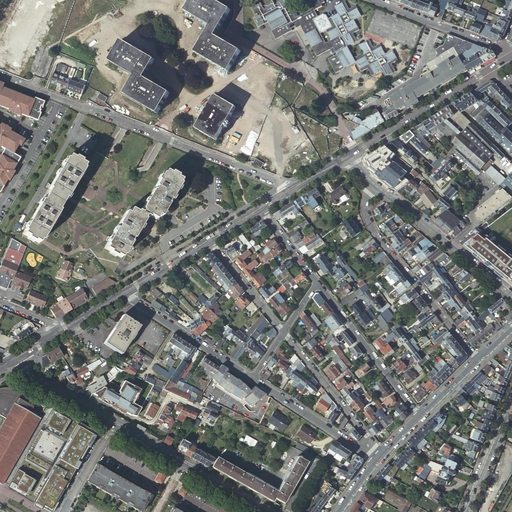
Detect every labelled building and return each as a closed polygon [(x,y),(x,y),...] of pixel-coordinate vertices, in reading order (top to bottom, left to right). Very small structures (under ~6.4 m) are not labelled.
[(3,15),(0,21),(0,61),(22,73),(60,0),(17,0),(19,1),(10,18),(3,15)] [(194,0),(188,11),(213,22),(215,23),(222,12),(205,2),(206,0),(194,0)] [(224,27),(232,15),(207,0),(206,0),(205,2),(222,12),(215,23),(221,26),(224,27)] [(289,33),(288,31),(287,28),(290,26),(292,29),(293,31),(297,29),(314,59),(327,52),(330,50),(334,57),(331,59),(325,62),(332,76),(342,71),(341,70),(353,64),(359,74),(365,70),(369,78),(379,72),(383,79),(393,73),(389,65),(395,62),(389,52),(382,56),(376,46),(370,49),(366,42),(355,48),(360,55),(350,61),(344,49),(353,44),(349,36),(356,32),(350,22),(358,18),(352,8),(346,11),(342,4),(332,9),(335,16),(326,21),(330,29),(323,33),(329,43),(323,46),(311,22),(315,19),(312,13),(319,9),(318,7),(322,5),(319,0),(307,0),(308,1),(304,3),(308,11),(293,20),(287,10),(288,10),(282,0),(274,5),(274,6),(272,7),(270,3),(261,8),(262,11),(261,12),(256,2),(247,7),(252,17),(254,16),(255,18),(251,21),(256,30),(265,24),(270,33),(268,34),(273,42),(289,33)] [(413,4),(411,8),(415,9),(417,5),(419,1),(419,0),(414,0),(414,2),(413,3),(413,4)] [(426,4),(423,13),(428,15),(433,4),(433,3),(431,3),(430,6),(427,5),(429,0),(428,0),(426,4)] [(441,0),(437,9),(438,9),(441,10),(445,12),(446,9),(449,0),(441,0)] [(449,0),(446,9),(454,12),(458,2),(459,1),(457,0),(449,0)] [(458,2),(454,12),(464,16),(466,10),(460,8),(461,4),(458,2)] [(433,4),(428,15),(434,17),(438,9),(437,9),(436,8),(437,6),(433,4)] [(474,21),(475,18),(477,14),(478,12),(473,10),(472,13),(469,12),(471,9),(467,7),(466,10),(464,16),(474,21)] [(483,21),(486,13),(486,12),(484,11),(479,8),(478,12),(477,14),(475,18),(483,21)] [(510,21),(511,16),(511,11),(504,9),(502,16),(500,15),(499,17),(500,17),(510,21)] [(188,11),(186,10),(183,14),(191,19),(193,17),(210,27),(213,22),(188,11)] [(498,23),(500,17),(499,17),(486,12),(486,13),(498,23)] [(215,23),(213,22),(210,27),(193,17),(191,19),(208,30),(193,54),(217,70),(219,67),(203,57),(213,41),(229,52),(230,49),(213,38),(221,26),(215,23)] [(508,27),(510,21),(500,17),(498,23),(508,27)] [(473,32),(477,34),(481,26),(473,23),(470,31),(473,32)] [(502,40),(508,27),(498,23),(496,26),(493,25),(492,28),(488,38),(494,41),(497,42),(502,40)] [(481,26),(477,34),(484,37),(485,33),(488,26),(483,24),(482,26),(481,26)] [(485,33),(484,37),(488,38),(492,28),(488,26),(485,33)] [(448,34),(447,36),(444,42),(450,45),(454,43),(455,43),(457,38),(448,34)] [(476,45),(465,40),(463,42),(463,43),(462,44),(459,47),(464,50),(466,53),(473,49),(473,48),(476,45)] [(108,62),(117,67),(119,64),(136,74),(145,59),(128,49),(130,46),(121,41),(108,62)] [(219,67),(217,70),(225,75),(239,54),(230,49),(229,52),(213,41),(203,57),(219,67)] [(443,53),(449,50),(453,47),(454,48),(455,47),(456,48),(457,47),(459,48),(456,46),(454,43),(450,45),(445,48),(440,49),(443,53)] [(435,49),(439,55),(443,53),(440,49),(445,48),(443,45),(438,47),(435,49)] [(476,45),(473,48),(473,49),(475,52),(477,54),(482,65),(493,58),(495,57),(496,56),(493,52),(476,45)] [(119,64),(117,67),(134,77),(123,95),(148,111),(150,107),(133,98),(142,83),(159,93),(161,89),(144,79),(155,61),(130,46),(128,49),(145,59),(136,74),(119,64)] [(453,47),(449,50),(462,74),(468,71),(458,55),(455,49),(454,48),(453,47)] [(455,49),(458,55),(460,54),(462,57),(465,55),(468,59),(477,54),(475,52),(473,49),(466,53),(463,55),(461,51),(459,53),(456,48),(455,49)] [(443,53),(439,55),(453,79),(462,74),(449,50),(443,53)] [(468,71),(469,72),(482,65),(477,54),(468,59),(465,55),(462,57),(460,54),(458,55),(468,71)] [(412,105),(419,101),(418,100),(453,79),(439,55),(425,64),(431,73),(389,97),(393,103),(397,112),(405,107),(406,109),(412,105)] [(59,76),(53,73),(50,83),(55,85),(59,76)] [(65,78),(59,76),(55,85),(61,87),(65,78)] [(71,80),(65,78),(61,87),(67,90),(71,80)] [(77,83),(71,80),(67,90),(73,92),(77,83)] [(487,82),(482,86),(485,90),(489,88),(495,95),(500,89),(492,81),(489,81),(487,82)] [(1,84),(0,83),(0,105),(16,112),(15,114),(19,115),(19,113),(35,120),(41,106),(40,106),(42,101),(1,85),(1,84)] [(84,86),(77,83),(73,92),(81,95),(84,86)] [(169,94),(161,89),(159,93),(142,83),(133,98),(150,107),(148,111),(157,116),(169,94)] [(485,90),(482,86),(476,89),(480,93),(484,98),(486,96),(484,91),(485,90)] [(489,88),(485,90),(492,97),(495,95),(489,88)] [(476,89),(471,93),(479,101),(480,102),(482,103),(483,105),(486,102),(485,101),(483,99),(479,94),(480,93),(476,89)] [(495,95),(492,97),(494,99),(496,97),(501,101),(506,96),(500,89),(495,95)] [(350,103),(361,96),(357,91),(346,98),(350,103)] [(99,93),(96,98),(105,103),(108,99),(99,93)] [(471,93),(452,104),(461,113),(464,110),(469,114),(476,108),(473,105),(479,101),(471,93)] [(507,108),(508,107),(511,104),(511,103),(511,101),(506,96),(501,101),(507,108)] [(197,123),(192,130),(213,143),(218,135),(215,134),(226,117),(228,118),(233,110),(213,97),(207,106),(210,107),(199,124),(197,123)] [(486,102),(483,105),(488,110),(493,104),(488,100),(486,102)] [(397,114),(398,113),(397,112),(393,103),(387,107),(387,108),(390,107),(391,109),(387,111),(385,108),(380,110),(387,120),(397,114)] [(476,109),(471,114),(479,121),(489,111),(488,110),(483,105),(482,103),(476,109)] [(488,110),(489,111),(492,114),(497,108),(493,104),(488,110)] [(207,106),(197,123),(199,124),(210,107),(207,106)] [(428,120),(435,126),(446,119),(454,114),(449,106),(444,109),(440,112),(428,120)] [(354,123),(371,130),(375,127),(385,121),(376,108),(372,111),(375,114),(373,115),(372,115),(370,116),(370,117),(362,122),(360,120),(354,117),(351,122),(354,123)] [(495,117),(501,112),(497,108),(492,114),(495,117)] [(280,117),(285,119),(270,147),(297,161),(315,125),(284,109),(280,117)] [(495,117),(499,120),(504,115),(501,112),(495,117)] [(502,131),(504,129),(488,114),(487,116),(502,131)] [(502,124),(508,119),(504,115),(499,120),(502,124)] [(502,131),(487,116),(480,123),(498,140),(505,133),(502,131)] [(218,135),(228,118),(226,117),(215,134),(218,135)] [(446,119),(435,126),(440,131),(446,125),(447,125),(454,131),(453,132),(448,138),(452,142),(461,132),(446,119)] [(504,126),(506,127),(507,128),(511,123),(508,119),(502,124),(504,126)] [(440,131),(435,126),(428,120),(422,123),(431,132),(433,135),(437,132),(443,137),(445,135),(440,131)] [(493,145),(471,122),(466,127),(499,161),(504,156),(499,151),(493,145)] [(350,133),(354,140),(356,139),(371,130),(354,123),(353,127),(356,129),(356,130),(350,133)] [(422,123),(415,128),(425,138),(431,132),(422,123)] [(16,144),(17,145),(20,140),(17,138),(18,137),(4,129),(5,127),(2,125),(1,127),(0,126),(0,146),(5,149),(11,153),(16,144)] [(446,125),(440,131),(445,135),(448,138),(453,132),(454,131),(447,125),(446,125)] [(415,128),(410,131),(415,135),(416,137),(421,142),(425,138),(415,128)] [(406,133),(400,137),(407,143),(410,140),(415,135),(410,131),(406,133)] [(485,173),(490,168),(488,166),(493,161),(461,132),(452,142),(456,145),(459,148),(458,148),(470,159),(476,165),(480,168),(482,171),(485,173)] [(425,147),(423,144),(421,142),(416,137),(412,142),(420,151),(421,152),(422,152),(423,153),(424,153),(426,151),(424,149),(424,148),(425,147)] [(426,146),(429,148),(431,146),(425,138),(421,142),(423,144),(424,144),(426,146)] [(402,147),(404,145),(397,139),(394,141),(402,147)] [(389,144),(398,151),(402,147),(394,141),(389,144)] [(398,151),(404,156),(408,151),(409,149),(406,146),(404,145),(402,147),(398,151)] [(452,155),(454,153),(458,148),(459,148),(456,145),(449,152),(449,153),(451,155),(452,155)] [(470,159),(458,148),(454,153),(466,164),(466,163),(470,159)] [(0,187),(7,176),(9,177),(11,174),(9,173),(18,157),(11,153),(5,149),(1,156),(0,155),(0,187)] [(404,156),(409,160),(413,155),(408,151),(404,156)] [(410,161),(413,164),(416,160),(418,159),(413,155),(409,160),(410,161)] [(21,234),(23,235),(69,157),(68,156),(21,234)] [(450,156),(448,158),(452,163),(454,164),(457,167),(458,166),(456,162),(452,158),(450,156)] [(510,161),(504,156),(499,161),(505,166),(510,161)] [(69,157),(23,235),(37,244),(84,166),(69,157)] [(263,163),(255,158),(252,163),(260,168),(263,163)] [(446,161),(443,163),(449,169),(453,165),(451,164),(452,163),(448,158),(446,161)] [(434,167),(437,170),(439,167),(442,164),(438,159),(432,165),(434,167)] [(470,159),(466,163),(472,169),(476,165),(470,159)] [(442,164),(439,167),(445,173),(449,169),(443,163),(442,164)] [(419,169),(425,173),(428,170),(429,169),(423,164),(421,167),(419,169)] [(476,172),(478,171),(480,168),(476,165),(472,169),(468,174),(472,178),(476,173),(476,172)] [(86,167),(84,166),(37,244),(39,245),(86,167)] [(436,171),(435,171),(441,177),(445,173),(439,167),(437,170),(436,171)] [(497,185),(499,186),(500,185),(505,180),(491,167),(490,168),(485,173),(486,174),(491,179),(492,180),(495,182),(497,185)] [(415,171),(414,169),(410,173),(411,174),(415,178),(419,174),(415,171)] [(163,170),(146,199),(139,212),(140,213),(165,171),(163,170)] [(109,252),(115,255),(120,258),(144,216),(146,213),(155,218),(157,216),(158,216),(180,180),(165,171),(140,213),(139,212),(129,207),(104,249),(109,252)] [(441,177),(435,171),(435,172),(434,173),(432,174),(430,177),(435,182),(437,180),(438,181),(441,177)] [(511,172),(505,180),(500,185),(511,197),(511,172)] [(472,182),(469,179),(467,181),(464,184),(467,187),(466,189),(478,199),(480,197),(469,186),(472,182)] [(411,180),(407,183),(406,184),(407,184),(415,191),(421,196),(428,190),(430,189),(421,182),(418,187),(411,181),(411,180)] [(453,182),(450,186),(457,192),(460,188),(453,182)] [(415,191),(407,184),(404,186),(406,188),(407,187),(408,188),(406,190),(412,194),(415,191)] [(406,188),(404,186),(397,191),(401,195),(405,189),(406,188)] [(443,193),(445,195),(446,196),(450,199),(457,192),(450,186),(443,193)] [(341,188),(328,196),(333,203),(333,204),(334,204),(335,205),(336,205),(337,204),(337,203),(338,202),(338,201),(337,201),(339,200),(346,195),(341,188)] [(316,189),(311,192),(315,198),(320,195),(316,189)] [(428,190),(421,196),(419,197),(424,202),(433,195),(428,190)] [(511,198),(511,197),(503,190),(482,206),(483,207),(474,214),(481,222),(511,198)] [(311,192),(304,196),(309,202),(313,209),(316,207),(318,205),(314,199),(315,198),(311,192)] [(136,193),(128,206),(129,207),(139,212),(146,199),(136,193)] [(438,201),(433,195),(424,202),(430,207),(433,204),(436,202),(438,201)] [(309,202),(304,196),(302,197),(299,199),(303,205),(309,202)] [(299,199),(292,203),(296,209),(298,211),(300,210),(298,209),(303,205),(299,199)] [(296,209),(292,203),(273,215),(276,220),(283,215),(283,216),(292,211),(296,209)] [(375,210),(378,215),(385,209),(383,206),(382,205),(375,210)] [(128,206),(104,249),(129,207),(128,206)] [(392,211),(389,207),(385,209),(378,215),(381,219),(392,211)] [(298,217),(280,227),(281,229),(285,234),(298,226),(304,222),(300,216),(298,217)] [(350,217),(341,223),(352,238),(360,232),(350,217)] [(392,223),(390,220),(383,226),(386,230),(394,225),(392,223)] [(394,230),(402,224),(399,221),(394,225),(386,230),(390,235),(395,231),(394,230)] [(262,222),(250,229),(255,237),(263,232),(261,230),(267,226),(265,223),(262,222)] [(304,222),(298,226),(301,230),(307,226),(304,222)] [(486,222),(478,228),(482,231),(489,226),(486,222)] [(402,228),(391,236),(394,240),(402,234),(405,232),(402,228)] [(287,236),(297,249),(301,247),(296,241),(299,238),(301,238),(297,230),(287,236)] [(415,234),(412,236),(409,239),(412,243),(414,246),(417,245),(425,238),(418,232),(415,234)] [(459,243),(463,246),(477,235),(473,232),(459,243)] [(300,241),(299,238),(296,241),(301,247),(304,245),(317,237),(316,235),(315,236),(313,233),(307,237),(303,239),(300,241)] [(464,245),(463,246),(501,278),(504,275),(507,277),(504,280),(511,286),(511,258),(508,256),(502,250),(497,247),(489,240),(485,237),(480,233),(477,235),(464,245)] [(240,235),(238,237),(247,248),(251,245),(242,234),(240,235)] [(320,239),(318,236),(317,237),(304,245),(307,250),(308,251),(315,246),(320,243),(322,242),(321,240),(320,239)] [(403,236),(395,242),(399,246),(407,240),(403,236)] [(11,237),(1,260),(16,267),(25,246),(11,237)] [(433,244),(425,238),(417,245),(423,253),(430,247),(433,244)] [(376,242),(373,239),(367,244),(369,247),(376,242)] [(399,246),(394,249),(396,252),(398,254),(407,247),(407,246),(412,243),(409,239),(407,240),(399,246)] [(270,241),(266,244),(269,249),(268,249),(269,251),(277,244),(274,240),(272,242),(270,241)] [(376,242),(369,247),(359,255),(360,256),(362,254),(363,256),(365,254),(366,256),(375,249),(375,248),(379,246),(376,242)] [(223,250),(227,255),(230,253),(231,254),(236,251),(235,250),(236,249),(232,244),(223,250)] [(301,247),(297,249),(301,255),(307,250),(304,245),(301,247)] [(417,245),(414,246),(408,252),(414,259),(423,253),(417,245)] [(253,248),(252,246),(244,252),(246,255),(252,250),(254,249),(253,248)] [(264,256),(261,258),(263,260),(264,262),(265,263),(273,256),(274,257),(282,250),(278,246),(270,252),(269,251),(264,256)] [(430,247),(423,253),(426,257),(433,251),(430,247)] [(231,259),(238,252),(236,249),(235,250),(236,251),(231,254),(230,253),(227,255),(231,259)] [(333,256),(336,259),(339,263),(341,265),(342,267),(346,265),(343,261),(344,261),(336,251),(332,254),(333,256)] [(435,251),(427,257),(430,262),(431,262),(439,255),(435,251)] [(241,255),(238,252),(231,259),(233,262),(236,259),(241,255)] [(244,252),(241,255),(236,259),(239,264),(239,265),(242,268),(247,265),(243,260),(247,256),(246,255),(244,252)] [(386,255),(383,252),(373,260),(376,264),(379,261),(386,255)] [(211,254),(205,257),(208,261),(207,262),(209,264),(210,263),(212,267),(219,261),(213,253),(211,254)] [(323,254),(315,260),(319,265),(321,269),(320,269),(324,274),(326,272),(330,269),(332,267),(323,254)] [(386,255),(379,261),(385,268),(386,267),(392,263),(386,255)] [(444,258),(443,256),(437,260),(438,261),(437,262),(438,264),(443,261),(445,259),(444,258)] [(443,261),(438,264),(439,266),(438,267),(439,269),(451,259),(448,261),(448,260),(444,263),(443,261)] [(10,278),(12,279),(14,272),(16,267),(1,260),(0,262),(0,273),(7,276),(7,277),(10,278)] [(71,264),(62,260),(58,269),(69,273),(71,270),(69,269),(71,264)] [(223,266),(219,261),(212,267),(217,272),(223,266)] [(280,269),(282,273),(293,265),(290,261),(285,264),(283,265),(283,266),(280,269)] [(437,262),(435,261),(430,265),(429,264),(427,265),(430,270),(432,269),(438,264),(437,262)] [(327,273),(326,273),(330,278),(335,274),(339,279),(347,273),(346,272),(342,267),(341,265),(339,263),(335,267),(331,270),(329,271),(327,273)] [(349,263),(344,267),(354,280),(359,275),(349,263)] [(394,265),(392,263),(386,267),(390,272),(391,271),(396,267),(394,265)] [(193,264),(190,266),(201,276),(204,274),(193,264)] [(250,264),(243,270),(249,278),(254,274),(252,272),(255,269),(253,267),(250,270),(248,268),(251,266),(250,264)] [(438,264),(432,269),(435,273),(436,274),(440,270),(439,269),(438,267),(439,266),(438,264)] [(418,265),(411,270),(414,273),(421,268),(418,265)] [(430,270),(427,265),(422,269),(426,274),(430,270)] [(228,271),(223,266),(217,272),(213,275),(217,280),(221,277),(228,271)] [(450,272),(452,275),(461,268),(459,266),(458,267),(457,266),(450,272)] [(275,276),(271,271),(268,267),(265,268),(273,278),(275,276)] [(400,272),(396,267),(391,271),(395,276),(400,272)] [(68,276),(69,273),(58,269),(55,277),(64,281),(66,275),(68,276)] [(426,274),(423,275),(428,281),(430,279),(430,278),(435,273),(432,269),(430,270),(426,274)] [(286,270),(281,274),(289,283),(290,283),(291,282),(294,280),(286,270)] [(458,281),(468,273),(465,270),(459,274),(460,275),(457,278),(458,278),(456,279),(458,281)] [(229,273),(228,271),(221,277),(225,282),(232,276),(229,273)] [(395,276),(391,271),(390,272),(387,274),(386,275),(390,280),(392,279),(392,278),(395,276)] [(12,279),(9,284),(18,288),(18,287),(25,289),(29,278),(14,272),(12,279)] [(400,272),(395,276),(392,278),(392,279),(395,283),(403,276),(400,272)] [(0,278),(8,282),(10,278),(7,277),(7,276),(0,273),(0,278)] [(259,273),(251,279),(258,288),(263,284),(258,279),(261,276),(259,273)] [(303,273),(294,280),(291,282),(290,283),(293,287),(297,284),(302,280),(306,277),(303,273)] [(468,273),(458,281),(459,282),(463,280),(464,281),(471,275),(469,274),(468,273)] [(279,281),(282,285),(284,287),(287,285),(289,283),(281,274),(276,277),(279,281)] [(443,274),(439,278),(442,283),(448,278),(446,276),(445,276),(443,274)] [(423,275),(419,279),(423,284),(424,282),(427,285),(430,283),(428,281),(423,275)] [(236,282),(232,276),(225,282),(229,287),(231,286),(236,282)] [(403,276),(395,283),(393,285),(395,287),(400,282),(403,285),(407,281),(403,276)] [(442,283),(439,278),(438,277),(435,279),(435,280),(437,284),(433,287),(432,286),(427,290),(430,292),(431,291),(432,290),(435,288),(439,285),(442,283)] [(8,282),(0,278),(0,293),(3,294),(7,285),(9,286),(9,284),(12,279),(10,278),(8,282)] [(116,282),(108,278),(104,280),(108,287),(116,282)] [(448,278),(442,283),(444,285),(445,285),(447,287),(448,286),(449,288),(452,286),(454,285),(449,278),(448,278)] [(411,286),(407,281),(403,285),(406,289),(411,286)] [(241,288),(236,282),(231,286),(229,287),(229,288),(234,294),(241,288)] [(360,288),(359,288),(362,293),(365,291),(365,290),(371,286),(369,283),(363,287),(364,289),(363,290),(360,287),(360,288)] [(444,285),(442,283),(439,285),(442,289),(443,290),(444,292),(446,291),(449,288),(448,286),(447,287),(445,285),(444,285)] [(351,288),(348,284),(340,290),(342,294),(342,295),(343,297),(355,288),(353,286),(352,286),(351,288)] [(284,287),(282,285),(279,288),(277,290),(280,294),(286,289),(284,287)] [(406,289),(403,285),(398,289),(401,293),(406,289)] [(460,292),(454,285),(452,286),(458,294),(460,292)] [(264,286),(260,290),(267,298),(276,290),(273,287),(268,291),(264,286)] [(452,286),(449,288),(446,291),(452,298),(454,297),(457,295),(458,294),(452,286)] [(234,294),(229,288),(228,289),(227,290),(234,299),(242,290),(241,288),(234,294)] [(362,293),(359,288),(353,293),(357,298),(363,294),(362,293)] [(78,305),(81,303),(81,302),(83,300),(86,299),(80,289),(72,294),(78,305)] [(411,298),(413,299),(419,295),(415,290),(414,289),(406,295),(405,294),(403,296),(400,298),(404,304),(411,298)] [(28,291),(24,300),(29,302),(28,304),(32,305),(37,295),(28,291)] [(444,292),(435,299),(438,302),(444,297),(448,302),(452,298),(446,291),(444,292)] [(197,298),(201,301),(207,307),(213,302),(215,299),(220,295),(217,292),(215,294),(214,293),(207,300),(201,295),(197,298)] [(194,294),(192,293),(190,296),(198,304),(201,301),(197,298),(194,294)] [(319,306),(325,301),(318,293),(313,297),(319,306)] [(66,303),(69,308),(71,307),(74,305),(75,307),(78,305),(72,294),(64,299),(66,303)] [(269,301),(276,309),(283,303),(284,302),(278,294),(269,301)] [(377,311),(381,308),(374,299),(373,300),(368,294),(365,296),(366,298),(367,299),(368,300),(371,304),(372,306),(374,308),(377,311)] [(457,295),(454,297),(458,302),(461,305),(465,302),(458,294),(457,295)] [(37,295),(32,305),(36,307),(36,305),(41,307),(45,298),(37,295)] [(242,310),(245,306),(249,302),(246,299),(245,300),(241,295),(237,299),(239,300),(236,304),(242,310)] [(173,297),(170,300),(173,303),(176,306),(178,305),(176,303),(177,301),(173,297)] [(428,306),(420,297),(413,302),(421,311),(428,306)] [(452,298),(448,302),(443,306),(441,307),(443,309),(448,304),(448,305),(452,302),(454,306),(458,302),(454,297),(452,298)] [(498,309),(505,303),(502,298),(500,299),(494,304),(498,309)] [(70,310),(69,308),(66,303),(64,299),(56,304),(62,315),(65,313),(70,310)] [(161,306),(154,301),(151,305),(159,310),(161,306)] [(365,311),(364,310),(357,301),(349,307),(353,312),(353,311),(358,317),(365,311)] [(213,302),(207,307),(213,312),(217,316),(221,312),(216,307),(218,307),(213,302)] [(462,308),(461,305),(458,302),(454,306),(463,317),(455,323),(457,326),(463,322),(465,320),(470,317),(467,313),(462,308)] [(283,303),(276,309),(283,317),(290,311),(285,305),(283,303)] [(329,307),(326,303),(321,306),(330,317),(331,316),(334,314),(329,307)] [(390,306),(388,303),(381,308),(377,311),(379,314),(382,312),(387,308),(390,306)] [(62,315),(56,304),(52,306),(53,307),(48,310),(53,319),(54,319),(57,317),(62,315)] [(462,308),(467,313),(473,308),(472,307),(470,309),(466,304),(462,308)] [(494,304),(488,309),(491,313),(498,309),(494,304)] [(369,309),(365,312),(364,313),(365,314),(369,311),(370,311),(374,308),(372,306),(369,308),(369,309)] [(428,306),(421,311),(423,314),(430,309),(428,306)] [(199,315),(205,322),(208,320),(217,316),(213,312),(207,307),(199,315)] [(394,317),(387,308),(382,312),(379,314),(381,317),(382,318),(383,319),(384,320),(386,323),(392,319),(394,317)] [(473,308),(467,313),(470,317),(473,320),(477,317),(473,313),(475,311),(473,308)] [(484,329),(485,328),(480,321),(488,314),(493,320),(496,319),(491,313),(488,309),(477,317),(473,320),(475,323),(481,331),(484,329)] [(406,315),(409,320),(411,318),(417,313),(416,311),(412,314),(411,312),(406,315)] [(205,322),(199,315),(197,313),(194,316),(197,318),(199,320),(195,322),(198,327),(199,326),(200,326),(205,322)] [(365,314),(364,313),(356,318),(360,323),(367,317),(365,314)] [(427,317),(426,318),(430,322),(432,320),(437,317),(435,315),(433,313),(427,317)] [(239,330),(236,333),(245,342),(255,330),(257,328),(265,318),(262,314),(244,335),(242,333),(239,330)] [(334,314),(331,316),(333,318),(338,325),(339,327),(343,325),(334,314)] [(316,328),(311,322),(309,320),(308,318),(305,315),(301,319),(312,331),(312,332),(315,330),(316,331),(317,330),(316,328)] [(121,316),(102,343),(119,354),(138,327),(121,316)] [(208,320),(205,322),(200,326),(204,330),(218,317),(217,316),(208,320)] [(370,321),(367,317),(360,323),(363,327),(370,321)] [(473,320),(470,317),(465,320),(467,323),(470,327),(475,323),(473,320)] [(265,318),(257,328),(260,331),(268,322),(265,318)] [(426,318),(420,323),(421,325),(423,327),(430,322),(426,318)] [(389,328),(382,319),(377,323),(384,332),(389,328)] [(316,328),(318,327),(320,325),(319,323),(317,324),(313,320),(311,322),(316,328)] [(13,332),(10,338),(18,341),(35,331),(30,324),(27,322),(13,332)] [(186,328),(191,331),(198,327),(195,322),(186,328)] [(496,322),(492,325),(495,329),(497,331),(501,327),(496,322)] [(477,335),(478,334),(480,332),(481,331),(475,323),(470,327),(477,335)] [(198,327),(191,331),(198,336),(204,330),(200,326),(199,326),(198,327)] [(232,330),(229,327),(228,329),(225,332),(232,338),(233,338),(236,333),(232,330)] [(273,327),(266,334),(269,337),(275,331),(273,327)] [(318,327),(316,328),(317,330),(319,331),(322,336),(324,338),(325,340),(328,338),(318,327)] [(397,328),(393,332),(396,336),(398,338),(398,339),(403,335),(401,333),(397,328)] [(255,330),(245,342),(246,343),(253,349),(256,345),(252,342),(259,334),(259,333),(255,330)] [(322,336),(319,331),(313,336),(313,337),(314,336),(315,337),(317,335),(320,339),(321,340),(324,338),(322,336)] [(354,343),(344,331),(340,335),(349,346),(354,343)] [(442,336),(445,340),(452,335),(448,331),(445,333),(442,336)] [(396,336),(393,332),(385,339),(382,336),(375,342),(380,348),(387,343),(396,336)] [(245,342),(236,333),(233,338),(237,341),(235,343),(238,345),(230,357),(234,359),(245,342)] [(328,338),(325,340),(327,342),(328,343),(337,336),(334,333),(328,338)] [(177,338),(172,334),(167,343),(171,346),(177,338)] [(338,336),(338,337),(341,340),(347,348),(349,346),(340,335),(338,336)] [(403,335),(398,339),(400,340),(403,344),(407,341),(403,335)] [(455,339),(452,335),(445,340),(443,342),(445,345),(447,343),(448,345),(455,339)] [(210,344),(213,345),(217,338),(214,336),(213,337),(211,340),(205,337),(203,339),(210,344)] [(396,336),(387,343),(389,346),(398,338),(396,336)] [(437,343),(439,345),(441,344),(441,343),(443,342),(445,340),(442,336),(435,341),(437,343)] [(181,340),(177,338),(171,346),(176,348),(181,340)] [(325,340),(324,338),(321,340),(310,349),(313,354),(315,356),(318,360),(323,356),(318,351),(317,349),(320,346),(319,345),(320,344),(324,341),(325,340)] [(407,341),(411,347),(415,344),(416,343),(412,338),(407,341)] [(469,341),(474,347),(481,341),(478,338),(472,342),(471,341),(473,339),(472,338),(469,341)] [(321,340),(320,339),(316,342),(314,339),(306,345),(310,349),(321,340)] [(457,342),(455,339),(448,345),(449,346),(448,347),(450,350),(458,343),(457,342)] [(185,343),(181,340),(176,348),(172,354),(175,356),(178,350),(180,351),(185,343)] [(403,344),(407,350),(411,347),(407,341),(403,344)] [(245,342),(234,359),(237,361),(245,349),(254,356),(252,358),(251,360),(256,364),(260,358),(259,356),(260,355),(253,349),(246,343),(245,342)] [(188,345),(185,343),(180,351),(185,355),(191,347),(188,345)] [(256,345),(253,349),(260,355),(259,356),(260,358),(261,357),(265,350),(257,343),(256,345)] [(387,343),(380,349),(385,354),(386,353),(389,356),(394,351),(392,349),(389,346),(387,343)] [(461,347),(458,343),(450,350),(452,352),(451,353),(452,355),(461,347)] [(337,354),(339,357),(343,354),(335,345),(335,344),(334,346),(331,347),(333,350),(337,354)] [(415,344),(411,347),(416,353),(419,350),(415,344)] [(356,346),(350,350),(356,358),(362,354),(356,346)] [(48,353),(40,357),(41,368),(44,368),(62,356),(57,347),(55,349),(48,353)] [(195,349),(191,347),(185,355),(183,358),(187,360),(195,349)] [(411,347),(407,350),(412,356),(416,353),(411,347)] [(465,352),(461,347),(452,355),(456,359),(465,352)] [(280,360),(294,371),(300,362),(298,358),(292,366),(286,361),(287,360),(284,357),(281,355),(282,354),(283,351),(279,348),(274,355),(280,360)] [(337,354),(333,350),(325,356),(329,361),(331,359),(337,354)] [(415,365),(417,363),(412,356),(407,350),(403,353),(404,354),(393,364),(395,367),(399,372),(402,370),(403,372),(406,369),(405,367),(406,367),(405,365),(411,361),(415,365)] [(456,359),(455,359),(460,365),(463,362),(468,358),(468,355),(465,352),(456,359)] [(137,353),(133,357),(138,361),(139,359),(141,356),(140,355),(137,353)] [(416,353),(412,356),(417,363),(421,360),(416,353)] [(339,357),(337,354),(331,359),(335,364),(338,361),(343,368),(338,371),(333,365),(327,370),(331,375),(329,377),(331,380),(342,371),(347,368),(339,357)] [(280,360),(274,355),(270,360),(274,363),(276,365),(280,360)] [(133,357),(127,365),(131,369),(138,361),(133,357)] [(151,360),(146,357),(142,361),(141,363),(146,367),(151,360)] [(459,366),(460,365),(455,359),(453,357),(448,362),(446,364),(453,371),(454,371),(459,366)] [(100,358),(87,365),(89,369),(104,360),(100,358)] [(169,394),(185,401),(187,397),(182,395),(185,390),(181,388),(185,383),(179,380),(176,385),(174,384),(187,365),(184,364),(187,360),(183,358),(179,364),(176,369),(175,371),(171,376),(168,381),(162,390),(169,394)] [(198,366),(201,368),(206,361),(203,359),(198,366)] [(294,371),(280,360),(276,365),(285,372),(286,369),(290,372),(291,371),(293,372),(294,371)] [(141,363),(138,361),(131,369),(132,370),(132,369),(135,371),(136,371),(141,363)] [(201,368),(208,372),(213,365),(206,361),(201,368)] [(338,361),(335,364),(333,365),(338,371),(343,368),(338,361)] [(300,362),(294,371),(298,374),(299,375),(305,367),(300,362)] [(417,363),(413,366),(418,372),(422,369),(417,363)] [(366,364),(355,373),(359,378),(367,372),(366,370),(367,369),(369,368),(366,364)] [(449,375),(453,371),(446,364),(442,368),(449,375)] [(493,369),(487,364),(481,370),(486,375),(491,370),(492,371),(494,369),(493,369)] [(87,365),(72,374),(78,385),(83,382),(79,376),(89,369),(87,365)] [(217,368),(213,365),(208,372),(213,375),(217,368)] [(225,369),(219,365),(217,368),(213,375),(210,380),(216,383),(215,385),(239,400),(241,398),(250,407),(264,394),(261,393),(253,387),(249,391),(242,384),(223,373),(225,369)] [(168,374),(171,376),(175,371),(170,367),(167,373),(168,374)] [(351,372),(347,368),(342,371),(345,375),(347,373),(350,377),(353,374),(351,372)] [(449,376),(449,375),(442,368),(439,371),(446,379),(449,376)] [(261,377),(266,381),(271,373),(266,369),(263,373),(267,376),(265,378),(264,377),(265,376),(261,373),(261,375),(261,377)] [(289,378),(290,378),(291,375),(293,372),(291,371),(290,372),(286,369),(285,372),(288,374),(287,376),(289,378)] [(410,370),(403,375),(406,379),(404,380),(408,384),(415,378),(415,376),(416,375),(413,371),(411,372),(410,370)] [(511,373),(511,372),(507,370),(506,372),(502,370),(500,374),(503,377),(504,377),(505,378),(509,380),(511,373)] [(445,380),(446,379),(439,371),(438,372),(445,380)] [(478,373),(474,377),(478,381),(482,377),(485,380),(487,377),(484,375),(480,371),(478,373)] [(441,383),(445,380),(438,372),(434,376),(441,383)] [(78,385),(72,374),(66,377),(69,382),(71,381),(72,383),(74,382),(74,383),(76,386),(78,385)] [(503,377),(500,374),(497,381),(501,383),(502,383),(507,386),(509,380),(505,378),(504,377),(503,377)] [(312,376),(308,382),(314,387),(317,382),(312,376)] [(432,378),(430,379),(437,388),(438,387),(441,383),(434,376),(432,378)] [(88,388),(91,394),(92,393),(99,390),(106,384),(102,377),(95,381),(96,383),(88,388)] [(299,382),(305,387),(308,382),(302,377),(299,382)] [(342,377),(337,382),(338,384),(337,385),(337,386),(339,388),(340,389),(340,388),(340,389),(347,383),(342,377)] [(295,379),(295,378),(293,381),(291,384),(296,387),(297,384),(299,382),(295,379)] [(358,381),(356,379),(341,391),(345,396),(351,392),(349,390),(348,388),(350,387),(355,382),(358,386),(360,384),(358,381)] [(433,391),(437,388),(430,379),(425,385),(422,388),(426,393),(431,388),(433,391)] [(469,382),(468,383),(471,387),(472,387),(474,389),(475,390),(477,388),(477,389),(480,385),(476,383),(472,379),(469,382)] [(99,390),(92,393),(129,414),(135,417),(140,408),(132,404),(140,390),(122,381),(119,387),(110,381),(106,384),(99,390)] [(381,381),(377,385),(375,387),(382,395),(384,394),(386,397),(391,394),(381,381)] [(305,387),(299,382),(297,384),(296,387),(302,392),(305,387)] [(305,387),(313,394),(317,390),(314,387),(308,382),(305,387)] [(65,387),(72,391),(76,386),(74,383),(73,384),(68,384),(65,387)] [(468,383),(463,387),(471,395),(475,390),(474,389),(472,387),(471,387),(468,383)] [(503,394),(506,388),(500,386),(496,384),(495,388),(494,390),(503,394)] [(155,387),(153,386),(150,391),(149,392),(156,396),(158,392),(160,392),(161,390),(158,388),(155,387)] [(422,388),(420,386),(419,386),(415,390),(417,392),(414,396),(418,401),(426,393),(422,388)] [(0,416),(5,419),(13,405),(28,413),(31,408),(22,403),(25,397),(15,391),(12,389),(10,389),(7,388),(2,388),(1,388),(0,388),(0,416)] [(461,389),(459,392),(461,394),(464,398),(468,395),(462,389),(461,389)] [(194,394),(185,390),(182,395),(187,397),(185,401),(190,403),(192,400),(193,401),(196,395),(194,394)] [(487,390),(486,391),(486,392),(484,394),(486,395),(487,393),(489,394),(489,395),(491,396),(490,398),(500,402),(503,396),(493,392),(487,390)] [(355,391),(346,397),(351,403),(355,400),(353,397),(355,396),(356,395),(355,393),(356,392),(355,391)] [(370,391),(367,393),(370,397),(371,398),(372,400),(375,403),(377,401),(370,391)] [(464,398),(461,394),(455,400),(465,410),(470,405),(464,398)] [(332,401),(327,395),(323,400),(330,405),(332,401)] [(392,396),(383,402),(384,404),(383,404),(385,406),(386,406),(390,403),(392,406),(396,403),(394,400),(395,400),(392,396)] [(355,400),(351,403),(354,407),(361,402),(359,399),(358,398),(357,398),(355,400)] [(330,405),(323,400),(322,399),(317,407),(325,412),(330,405)] [(381,410),(378,407),(375,403),(372,400),(371,401),(379,411),(381,410)] [(365,406),(361,402),(354,407),(358,412),(365,406)] [(214,413),(215,414),(219,406),(211,403),(209,406),(206,405),(204,409),(212,413),(214,413)] [(403,404),(395,410),(404,419),(404,420),(410,414),(405,410),(407,408),(403,404)] [(487,409),(496,413),(498,407),(489,404),(487,409)] [(5,419),(0,427),(0,483),(1,485),(38,419),(28,413),(13,405),(5,419)] [(453,405),(450,407),(456,413),(459,411),(453,405)] [(150,406),(145,415),(151,419),(158,408),(154,406),(153,407),(150,406)] [(327,420),(332,424),(340,411),(336,406),(333,411),(327,420)] [(164,418),(169,421),(173,423),(174,422),(171,421),(172,419),(166,416),(169,410),(165,407),(160,416),(164,418)] [(370,407),(364,413),(371,422),(376,419),(375,418),(373,415),(375,413),(370,407)] [(44,506),(52,510),(63,490),(62,489),(66,482),(67,483),(95,433),(51,409),(39,431),(42,433),(44,430),(67,443),(61,455),(59,454),(58,454),(57,454),(56,454),(56,455),(55,456),(55,457),(55,459),(56,460),(58,461),(55,464),(54,464),(49,474),(50,474),(46,481),(45,480),(32,504),(42,510),(44,506)] [(180,415),(183,409),(181,409),(179,413),(177,416),(175,421),(181,424),(185,417),(180,415)] [(212,413),(204,409),(200,418),(212,423),(214,418),(214,417),(214,416),(213,415),(214,413),(212,413)] [(492,421),(496,413),(487,409),(484,418),(492,421)] [(386,417),(382,412),(381,410),(379,411),(377,413),(382,420),(386,417)] [(434,416),(431,419),(435,423),(443,415),(439,411),(434,416)] [(273,412),(266,422),(281,432),(287,422),(273,412)] [(369,430),(373,436),(388,424),(388,423),(392,420),(388,415),(386,417),(382,420),(379,422),(369,430)] [(164,418),(160,416),(155,423),(160,425),(164,418)] [(340,429),(342,430),(348,420),(346,417),(342,423),(341,424),(340,426),(339,428),(340,429)] [(490,426),(492,421),(484,418),(482,423),(490,426)] [(431,419),(426,424),(432,430),(435,433),(437,430),(434,428),(437,425),(435,423),(431,419)] [(366,427),(369,430),(379,422),(377,420),(373,424),(371,423),(366,427)] [(488,432),(490,426),(482,423),(478,421),(477,424),(483,427),(482,430),(488,432)] [(422,427),(432,437),(433,437),(432,436),(433,435),(430,432),(432,430),(426,424),(424,425),(422,427)] [(301,426),(295,435),(308,443),(314,434),(301,426)] [(451,433),(451,435),(452,436),(454,434),(456,432),(459,429),(459,428),(457,426),(451,433)] [(353,427),(346,433),(349,435),(356,430),(353,427)] [(422,427),(419,431),(425,437),(426,435),(429,438),(430,437),(431,438),(432,437),(422,427)] [(362,437),(356,430),(349,435),(358,441),(362,437)] [(487,434),(476,430),(473,438),(476,439),(475,440),(477,441),(483,443),(487,434)] [(415,434),(414,436),(424,446),(424,445),(423,444),(425,443),(422,440),(424,438),(418,432),(415,434)] [(167,436),(163,443),(170,446),(173,440),(167,436)] [(414,436),(410,439),(416,446),(418,444),(419,445),(420,446),(422,445),(423,446),(424,446),(414,436)] [(181,453),(183,454),(189,445),(190,444),(182,439),(178,445),(183,448),(181,453)] [(409,446),(415,453),(416,452),(416,451),(417,450),(414,447),(416,446),(410,439),(406,443),(409,446)] [(338,443),(334,440),(329,448),(333,450),(336,452),(341,445),(339,444),(338,443)] [(472,445),(467,456),(473,459),(479,444),(468,440),(467,443),(472,445)] [(183,454),(189,457),(194,448),(189,445),(183,454)] [(445,445),(442,449),(440,454),(443,455),(442,457),(448,460),(451,455),(451,453),(450,452),(452,448),(445,445)] [(413,455),(415,453),(409,446),(404,451),(411,458),(410,458),(413,461),(413,460),(415,459),(413,457),(414,456),(413,455)] [(189,457),(207,467),(215,459),(206,454),(207,453),(203,451),(203,453),(194,448),(189,457)] [(404,451),(404,452),(399,457),(405,463),(408,466),(410,464),(407,461),(410,459),(412,461),(413,461),(410,458),(411,458),(404,451)] [(352,461),(355,463),(359,466),(363,461),(362,459),(354,453),(352,456),(353,458),(351,460),(352,461)] [(276,494),(274,498),(283,503),(306,463),(297,457),(276,494)] [(448,460),(442,457),(441,460),(447,462),(445,467),(455,471),(458,463),(456,463),(448,460)] [(398,458),(392,464),(406,472),(407,469),(406,469),(407,467),(404,464),(398,458)] [(270,503),(274,498),(276,494),(215,460),(210,469),(214,471),(259,497),(270,503)] [(423,461),(420,466),(420,467),(422,468),(423,469),(426,472),(430,467),(427,465),(423,461)] [(359,466),(355,463),(354,464),(353,466),(351,469),(356,471),(359,466)] [(383,468),(380,471),(386,474),(393,466),(387,463),(383,468)] [(436,463),(433,469),(440,472),(442,466),(441,465),(436,463)] [(96,465),(86,482),(138,511),(139,511),(149,495),(96,465)] [(455,471),(445,467),(441,476),(439,475),(437,480),(447,485),(449,479),(451,475),(453,476),(454,475),(455,472),(455,471)] [(347,473),(335,468),(334,470),(333,469),(332,471),(333,472),(336,474),(345,478),(347,473)] [(160,469),(153,481),(160,485),(166,473),(160,469)] [(6,489),(23,499),(24,496),(33,481),(33,480),(26,476),(26,477),(23,475),(23,474),(16,470),(6,489)] [(376,477),(373,480),(378,483),(382,479),(386,474),(380,471),(376,477)] [(416,476),(424,481),(426,478),(426,477),(423,476),(418,473),(417,473),(416,476)] [(382,479),(378,483),(386,487),(389,483),(382,479)] [(34,482),(33,481),(24,496),(26,496),(34,482)] [(189,486),(182,482),(176,494),(183,498),(189,486)] [(330,487),(326,485),(322,491),(325,493),(330,487)] [(330,487),(325,493),(330,497),(335,491),(330,487)] [(428,498),(437,503),(437,502),(438,502),(440,499),(439,499),(439,498),(438,498),(440,493),(433,489),(428,498)] [(362,495),(357,502),(361,505),(365,507),(370,510),(375,503),(378,499),(364,492),(362,495)] [(386,495),(401,504),(402,504),(404,500),(388,492),(386,495)] [(325,493),(322,498),(327,501),(330,497),(325,493)] [(224,506),(225,504),(205,497),(203,500),(201,499),(199,505),(220,511),(231,511),(233,509),(224,506)] [(322,498),(316,505),(321,508),(327,501),(322,498)] [(401,504),(398,510),(400,511),(406,511),(409,508),(411,504),(404,500),(402,504),(401,504)] [(351,510),(350,511),(361,511),(365,507),(361,505),(361,506),(356,503),(351,510)]
